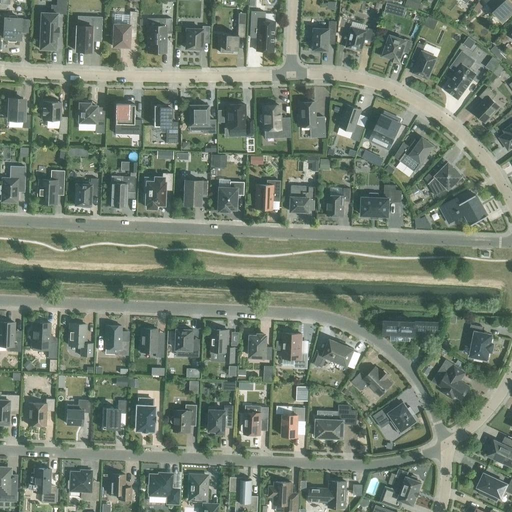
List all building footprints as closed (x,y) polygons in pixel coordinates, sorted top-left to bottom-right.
[(56,0),(57,5),(51,5),(51,13),(41,13),(40,26),(37,26),(36,35),(40,35),(39,49),(56,49),(56,36),(57,36),(57,27),(56,27),(57,13),(66,14),(66,0),(56,0)] [(415,0),(406,0),(405,5),(417,10),(421,2),(415,0)] [(483,0),(494,11),(493,11),(503,22),(511,13),(511,2),(509,0),(483,0)] [(387,2),(384,12),(404,17),(406,8),(387,2)] [(479,2),(473,9),(478,13),(483,5),(479,2)] [(113,46),(129,47),(129,37),(136,38),(137,12),(129,11),(129,15),(129,25),(114,24),(113,46)] [(264,22),(264,12),(251,11),(250,37),(250,34),(255,34),(255,36),(257,37),(256,51),(273,51),(274,22),(264,22)] [(237,35),(220,34),(219,52),(232,52),(232,49),(237,50),(238,37),(244,37),(245,13),(238,13),(237,35)] [(114,14),(114,24),(129,25),(129,15),(114,14)] [(27,33),(28,20),(21,19),(16,18),(16,16),(9,16),(9,18),(4,18),(4,26),(1,26),(1,34),(4,34),(4,38),(8,39),(8,41),(15,41),(15,39),(20,39),(20,32),(27,33)] [(81,52),(89,53),(89,51),(91,51),(92,36),(101,37),(102,17),(78,16),(77,26),(76,26),(76,28),(73,28),(73,35),(76,35),(75,50),(81,51),(81,52)] [(428,16),(426,21),(436,25),(438,20),(428,16)] [(148,53),(165,53),(165,33),(171,33),(171,18),(165,18),(165,26),(148,25),(148,53)] [(314,28),(313,51),(322,52),(322,50),(328,50),(329,35),(336,35),(336,21),(329,21),(329,29),(314,28)] [(209,38),(209,26),(202,26),(202,29),(186,28),(186,34),(184,34),(183,42),(185,42),(185,48),(201,49),(202,38),(209,38)] [(346,47),(361,51),(364,40),(373,42),(376,30),(367,28),(366,31),(351,27),(346,47)] [(380,56),(387,59),(388,56),(391,57),(391,60),(396,62),(397,59),(399,60),(402,51),(408,53),(412,42),(405,39),(405,41),(390,36),(387,45),(384,44),(380,56)] [(464,44),(470,48),(475,42),(468,37),(464,44)] [(418,43),(413,54),(419,57),(413,72),(415,73),(414,75),(421,78),(422,76),(428,78),(437,57),(423,51),(425,46),(418,43)] [(462,51),(450,67),(457,72),(444,89),(458,99),(476,74),(469,69),(475,61),(462,51)] [(493,73),(488,79),(492,83),(497,77),(493,73)] [(473,112),(485,123),(500,107),(492,100),(496,95),(487,87),(479,96),(484,101),(473,112)] [(8,119),(23,120),(22,128),(29,128),(30,115),(24,115),(24,100),(9,99),(8,119)] [(42,103),(41,103),(40,104),(40,111),(41,111),(42,111),(42,120),(59,120),(59,133),(66,133),(67,117),(60,117),(61,102),(42,101),(42,103)] [(81,101),(81,103),(79,103),(79,113),(77,113),(76,119),(78,119),(78,122),(95,123),(95,133),(103,133),(104,119),(96,118),(96,106),(96,103),(95,103),(95,106),(90,106),(90,103),(87,103),(87,101),(81,101)] [(299,117),(299,124),(300,124),(300,127),(310,126),(310,137),(325,137),(324,117),(315,117),(314,102),(299,103),(300,117),(299,117)] [(133,134),(141,134),(141,120),(134,120),(134,112),(135,112),(132,112),(132,108),(134,108),(134,104),(133,104),(116,104),(115,133),(115,134),(116,130),(133,131),(133,134)] [(240,128),(240,134),(246,133),(246,134),(252,134),(252,120),(245,120),(245,104),(226,105),(227,128),(240,128)] [(166,126),(166,143),(177,143),(177,122),(170,122),(170,107),(165,107),(165,105),(153,105),(153,126),(166,126)] [(189,125),(202,125),(202,133),(215,133),(215,120),(208,120),(208,105),(189,105),(189,125)] [(261,114),(259,116),(259,121),(261,122),(263,122),(264,130),(276,129),(276,137),(290,137),(289,118),(279,118),(279,105),(263,106),(263,114),(261,114)] [(361,110),(347,105),(339,127),(354,132),(351,139),(359,141),(364,127),(356,124),(361,110)] [(381,115),(376,126),(377,126),(373,135),(390,143),(394,135),(395,135),(400,124),(381,115)] [(511,124),(511,125),(505,129),(504,130),(505,132),(506,133),(500,138),(508,150),(511,147),(511,124)] [(437,149),(422,138),(418,144),(414,141),(416,139),(415,139),(409,147),(403,143),(394,157),(399,160),(400,161),(414,171),(415,170),(417,171),(421,165),(420,164),(432,146),(437,149)] [(360,148),(357,155),(362,157),(363,157),(365,151),(360,148)] [(350,149),(348,155),(354,157),(356,151),(350,149)] [(211,155),(210,165),(213,165),(226,165),(226,155),(211,155)] [(465,179),(448,163),(438,173),(433,169),(424,178),(429,183),(428,184),(435,195),(437,194),(438,196),(447,191),(445,189),(448,188),(454,183),(455,184),(462,177),(464,180),(465,179)] [(1,201),(1,202),(2,202),(2,201),(16,202),(17,202),(17,201),(17,187),(24,187),(25,167),(15,166),(14,173),(10,173),(10,179),(3,178),(2,178),(2,179),(2,186),(0,185),(0,194),(2,194),(1,201)] [(63,185),(64,171),(51,170),(51,178),(48,180),(39,180),(39,188),(37,188),(37,196),(39,196),(38,203),(55,204),(56,184),(63,185)] [(163,173),(162,177),(155,177),(155,178),(156,178),(156,182),(146,182),(146,194),(143,193),(143,202),(146,202),(145,204),(147,204),(147,208),(155,208),(155,204),(163,205),(164,190),(171,190),(172,174),(163,173)] [(110,206),(126,207),(127,192),(135,192),(135,177),(122,176),(122,183),(111,182),(110,206)] [(97,191),(97,179),(90,178),(90,182),(76,181),(75,191),(73,191),(73,200),(75,200),(75,205),(81,205),(81,207),(90,207),(90,190),(97,191)] [(183,204),(199,205),(200,194),(206,195),(207,195),(207,180),(207,181),(184,180),(180,180),(180,190),(179,190),(184,191),(183,204)] [(250,208),(272,209),(272,201),(273,199),(273,198),(278,198),(278,201),(279,201),(280,181),(267,180),(267,185),(256,185),(255,208),(250,208)] [(219,213),(226,213),(226,211),(228,211),(229,209),(235,209),(236,195),(243,195),(244,182),(230,182),(229,188),(218,187),(217,211),(219,211),(219,213)] [(416,184),(410,188),(413,193),(419,190),(416,184)] [(396,186),(396,185),(384,185),(384,198),(378,198),(378,193),(370,193),(369,197),(362,197),(361,215),(371,215),(371,217),(372,217),(372,215),(377,216),(377,218),(378,218),(378,216),(388,216),(389,202),(401,202),(401,190),(394,190),(394,185),(396,186)] [(290,186),(289,211),(307,212),(308,200),(314,200),(314,187),(290,186)] [(343,195),(328,195),(327,215),(343,216),(344,201),(350,201),(350,188),(344,188),(343,195)] [(487,215),(475,195),(460,204),(456,197),(441,206),(445,213),(445,212),(446,215),(446,217),(447,218),(449,220),(450,221),(450,222),(465,214),(471,224),(487,215)] [(396,317),(396,321),(385,321),(384,332),(395,332),(395,335),(397,335),(402,335),(404,335),(404,333),(442,334),(442,323),(404,322),(404,317),(396,317)] [(15,332),(14,331),(14,322),(0,321),(0,345),(7,346),(7,351),(20,351),(21,336),(15,336),(15,332)] [(56,342),(49,342),(50,323),(32,322),(32,330),(30,330),(28,331),(28,337),(30,338),(32,339),(31,347),(32,347),(32,350),(48,351),(48,358),(56,358),(56,342)] [(86,340),(85,340),(86,324),(70,324),(69,345),(78,346),(78,348),(80,348),(80,355),(92,356),(92,343),(86,343),(86,340)] [(129,341),(121,341),(121,326),(105,325),(104,348),(115,349),(115,355),(128,355),(129,341)] [(491,335),(481,333),(483,327),(471,325),(469,337),(474,338),(470,355),(473,356),(473,358),(483,360),(484,358),(487,359),(488,350),(491,351),(493,344),(490,343),(491,335)] [(200,344),(193,344),(193,330),(187,330),(187,327),(179,327),(179,329),(177,329),(176,349),(185,349),(184,356),(199,357),(200,344)] [(164,343),(157,342),(157,329),(141,328),(140,352),(155,352),(155,357),(163,357),(164,343)] [(235,348),(227,347),(228,330),(212,330),(211,351),(222,351),(221,361),(226,362),(234,362),(235,348)] [(308,353),(300,353),(301,334),(284,333),(283,358),(295,359),(294,368),(307,368),(308,353)] [(248,334),(247,345),(250,345),(250,356),(264,357),(264,359),(271,359),(272,347),(265,347),(266,336),(265,336),(265,334),(259,334),(259,336),(255,336),(255,334),(248,334)] [(325,357),(347,366),(354,349),(345,345),(346,343),(340,341),(339,343),(330,339),(324,354),(317,351),(312,362),(321,366),(325,357)] [(458,360),(455,363),(463,368),(465,365),(458,360)] [(427,365),(422,372),(427,375),(431,368),(427,365)] [(454,365),(449,374),(447,372),(439,385),(443,388),(441,391),(452,398),(454,395),(461,400),(469,387),(459,381),(465,373),(454,365)] [(375,367),(366,376),(361,371),(351,381),(360,390),(367,383),(380,396),(392,383),(386,377),(388,375),(383,370),(381,372),(375,367)] [(191,368),(191,377),(199,377),(199,368),(191,368)] [(130,379),(130,386),(138,387),(138,379),(130,379)] [(348,397),(351,393),(345,388),(342,392),(348,397)] [(10,409),(18,409),(18,395),(0,394),(0,423),(8,424),(8,411),(10,409)] [(46,411),(53,411),(54,399),(46,399),(45,404),(29,403),(28,425),(45,426),(46,411)] [(139,406),(137,405),(137,406),(136,412),(132,412),(132,423),(136,423),(136,430),(153,430),(153,429),(154,406),(152,406),(152,399),(139,399),(139,406)] [(82,412),(89,412),(89,400),(78,400),(78,405),(67,404),(66,423),(82,424),(82,412)] [(118,413),(125,413),(126,400),(118,400),(118,409),(113,408),(102,407),(101,428),(112,428),(112,427),(117,427),(118,413)] [(390,421),(399,434),(408,428),(406,427),(415,420),(411,415),(414,413),(410,407),(407,409),(403,403),(392,411),(388,405),(373,416),(381,427),(390,421)] [(190,417),(196,417),(197,405),(186,405),(186,411),(175,410),(174,417),(172,417),(171,418),(170,422),(172,423),(174,423),(174,431),(190,432),(190,417)] [(343,423),(356,424),(356,411),(348,410),(349,405),(339,405),(339,420),(334,419),(334,417),(326,417),(326,419),(316,419),(316,437),(326,437),(326,438),(327,438),(327,437),(332,438),(333,438),(333,437),(343,438),(343,423)] [(225,425),(232,425),(233,406),(225,406),(225,410),(210,409),(209,416),(207,416),(206,424),(209,424),(209,431),(217,431),(217,433),(225,433),(225,425)] [(261,419),(268,420),(268,407),(261,407),(261,413),(245,412),(244,424),(243,424),(241,425),(241,430),(242,431),(244,431),(244,434),(260,435),(261,419)] [(292,414),(283,414),(282,436),(297,436),(297,421),(304,421),(305,408),(292,407),(292,414)] [(511,446),(511,448),(494,440),(487,455),(511,466),(511,446)] [(16,482),(9,482),(9,469),(7,469),(6,467),(4,467),(3,468),(0,468),(0,500),(16,501),(16,482)] [(56,487),(50,487),(50,469),(34,468),(33,491),(41,492),(41,502),(56,503),(56,487)] [(98,486),(91,486),(91,471),(80,470),(80,472),(70,472),(70,481),(68,481),(68,488),(70,488),(70,491),(81,491),(81,499),(97,500),(98,486)] [(130,487),(124,487),(125,474),(111,474),(110,494),(118,494),(118,499),(130,499),(130,487)] [(178,489),(171,489),(172,474),(163,474),(163,475),(150,475),(149,485),(147,485),(147,493),(149,493),(149,495),(168,496),(167,503),(178,503),(178,489)] [(189,500),(206,500),(207,476),(190,475),(189,500)] [(420,491),(418,491),(421,482),(417,481),(418,479),(417,477),(412,476),(410,477),(410,478),(406,476),(400,492),(386,487),(380,501),(399,508),(402,501),(413,504),(416,496),(418,496),(420,491)] [(504,490),(511,493),(511,479),(509,485),(492,477),(491,479),(483,476),(478,486),(480,487),(478,492),(496,501),(499,496),(501,497),(504,490)] [(258,496),(251,495),(252,480),(243,480),(243,477),(230,477),(229,491),(240,492),(240,501),(236,501),(235,511),(257,511),(258,496)] [(328,507),(345,508),(346,482),(329,481),(329,489),(326,489),(326,488),(309,487),(309,502),(329,503),(328,507)] [(292,496),(291,495),(292,483),(275,482),(275,486),(270,486),(269,487),(268,495),(270,497),(274,497),(274,504),(276,504),(276,507),(285,507),(284,511),(297,511),(298,497),(292,496)] [(354,484),(353,495),(362,495),(362,485),(354,484)]
